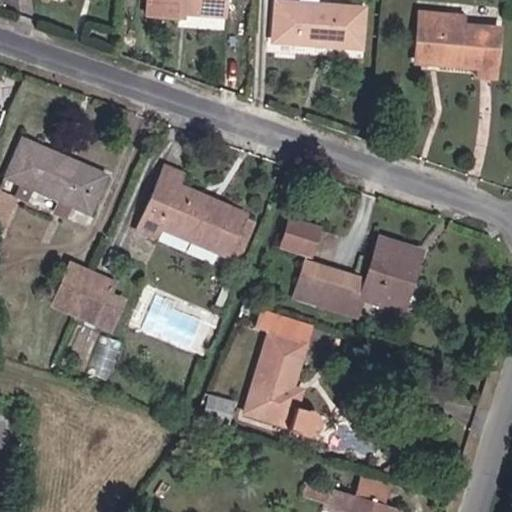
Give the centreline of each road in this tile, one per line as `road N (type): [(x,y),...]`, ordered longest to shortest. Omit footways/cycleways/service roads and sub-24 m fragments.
road 1 (residential): [(0,39),(511,217)]
road 2 (residential): [(471,511),(511,381)]
